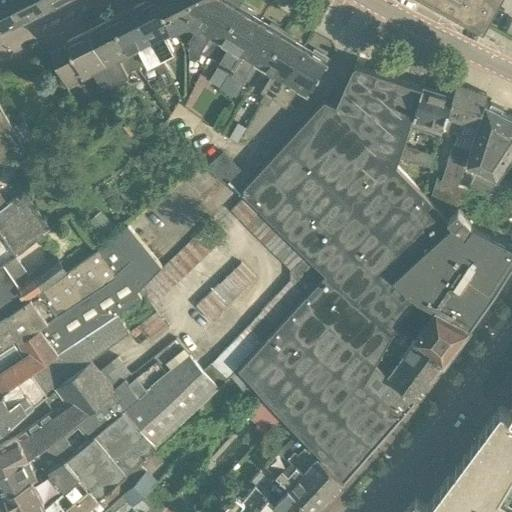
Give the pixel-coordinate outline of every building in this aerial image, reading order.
[(0,0),(0,29),(1,31),(22,19),(12,0),(0,0)] [(12,0),(22,19),(45,8),(41,0),(12,0)] [(163,35),(173,29),(158,0),(147,0),(134,7),(166,68),(171,65),(166,55),(172,52),(163,35)] [(158,0),(173,29),(188,20),(198,26),(213,0),(158,0)] [(213,0),(198,26),(187,43),(189,59),(196,63),(202,51),(199,50),(209,33),(219,39),(240,4),(233,0),(213,0)] [(447,0),(484,21),(495,0),(447,0)] [(240,4),(219,39),(208,55),(219,62),(209,79),(220,86),(260,20),(252,15),(253,12),(240,4)] [(136,68),(146,63),(147,65),(152,62),(157,73),(166,68),(134,7),(111,19),(128,52),(136,68)] [(120,87),(125,84),(129,79),(125,76),(126,75),(126,73),(136,68),(128,52),(111,19),(89,30),(120,87)] [(252,82),(284,31),(271,23),(270,26),(260,20),(220,86),(236,96),(246,79),(252,82)] [(109,93),(120,87),(89,30),(67,42),(69,45),(52,54),(50,50),(49,51),(58,69),(67,88),(86,79),(83,74),(93,69),(103,87),(105,86),(109,93)] [(297,39),(284,31),(252,82),(267,91),(261,101),(268,105),(274,95),(303,46),(295,41),(297,39)] [(315,36),(312,48),(333,53),(335,41),(315,36)] [(303,46),(274,95),(286,102),(296,85),(307,91),(328,57),(315,49),(313,52),(303,46)] [(382,352),(387,343),(399,322),(411,310),(428,320),(416,335),(445,359),(469,327),(417,298),(394,277),(453,222),(447,217),(430,199),(397,165),(399,158),(403,146),(409,127),(422,85),(355,62),(335,105),(324,100),(304,122),(245,188),(248,192),(263,207),(271,216),(278,223),(285,231),(292,238),(299,246),(307,254),(326,274),(307,295),(300,303),(293,311),(286,318),(278,326),(271,334),(264,342),(257,350),(250,357),(243,365),(239,369),(265,396),(282,415),(273,425),(288,441),(297,431),(308,441),(322,456),(321,457),(345,478),(403,413),(365,383),(376,364),(382,352)] [(456,85),(455,86),(454,87),(452,87),(439,86),(438,90),(422,85),(409,127),(440,136),(442,128),(456,85)] [(442,128),(457,133),(454,144),(469,148),(477,122),(485,94),(456,85),(442,128)] [(477,122),(469,148),(458,186),(460,186),(467,163),(479,169),(469,188),(486,197),(496,177),(497,176),(511,158),(511,115),(484,102),(486,94),(485,94),(477,122)] [(0,163),(24,149),(0,105),(0,163)] [(141,124),(150,118),(145,111),(123,127),(130,136),(143,127),(141,124)] [(12,127),(22,145),(34,138),(24,120),(12,127)] [(436,177),(430,199),(447,217),(454,210),(457,206),(469,189),(460,186),(458,186),(469,148),(454,144),(452,143),(441,179),(436,177)] [(403,146),(399,158),(430,167),(434,155),(403,146)] [(217,175),(232,161),(224,153),(209,166),(217,175)] [(511,158),(497,176),(511,188),(511,158)] [(232,161),(217,175),(225,184),(240,171),(232,161)] [(40,198),(56,186),(49,176),(32,188),(40,198)] [(239,201),(254,216),(263,207),(248,192),(239,201)] [(0,265),(14,256),(50,230),(24,194),(4,208),(0,210),(0,265)] [(245,225),(254,216),(239,201),(230,210),(245,225)] [(464,234),(472,223),(457,206),(454,210),(447,217),(453,222),(464,234)] [(263,207),(254,216),(245,225),(253,232),(271,216),(263,207)] [(115,226),(105,214),(92,224),(103,237),(115,226)] [(260,240),(278,223),(271,216),(253,232),(260,240)] [(206,226),(220,241),(228,233),(214,219),(206,226)] [(417,298),(469,327),(496,289),(511,263),(511,242),(472,223),(464,234),(453,222),(394,277),(417,298)] [(268,247),(285,231),(278,223),(260,240),(268,247)] [(153,277),(160,269),(163,267),(128,225),(92,254),(69,271),(0,316),(0,352),(18,341),(35,366),(118,313),(143,295),(138,290),(145,284),(153,277)] [(220,241),(206,226),(199,233),(213,248),(220,241)] [(292,238),(285,231),(268,247),(275,255),(292,238)] [(213,248),(199,233),(191,240),(205,255),(213,248)] [(292,238),(275,255),(282,262),(299,246),(292,238)] [(205,255),(191,240),(183,248),(198,263),(205,255)] [(282,262),(290,269),(307,254),(299,246),(282,262)] [(198,263),(183,248),(176,255),(190,270),(198,263)] [(290,279),(307,295),(326,274),(307,254),(290,269),(290,279)] [(0,316),(69,271),(58,255),(54,257),(28,275),(0,290),(0,316)] [(190,270),(176,255),(168,262),(182,277),(190,270)] [(0,290),(28,275),(14,256),(0,265),(0,290)] [(175,285),(182,277),(168,262),(163,267),(160,269),(175,285)] [(233,269),(248,285),(256,277),(241,262),(233,269)] [(153,277),(167,292),(175,285),(160,269),(153,277)] [(248,285),(233,269),(226,276),(240,292),(248,285)] [(218,284),(233,299),(240,292),(226,276),(218,284)] [(145,284),(159,299),(167,292),(153,277),(145,284)] [(283,287),(300,303),(307,295),(290,279),(283,287)] [(159,299),(145,284),(138,290),(143,295),(152,306),(159,299)] [(210,291),(225,306),(233,299),(218,284),(210,291)] [(276,295),(293,311),(300,303),(283,287),(276,295)] [(203,298),(218,314),(225,306),(210,291),(203,298)] [(269,303),(286,318),(293,311),(276,295),(269,303)] [(218,314),(203,298),(195,306),(210,321),(218,314)] [(262,311),(278,326),(286,318),(269,303),(262,311)] [(254,318),(271,334),(278,326),(262,311),(254,318)] [(146,331),(163,319),(157,312),(140,324),(146,331)] [(29,408),(57,386),(90,361),(130,332),(118,313),(35,366),(0,388),(0,427),(9,422),(29,408)] [(247,326),(264,342),(271,334),(254,318),(247,326)] [(169,326),(163,319),(146,331),(152,339),(169,326)] [(399,322),(387,343),(402,355),(430,379),(445,359),(416,335),(399,322)] [(240,334),(257,350),(264,342),(247,326),(240,334)] [(233,341),(250,357),(257,350),(240,334),(233,341)] [(18,341),(0,352),(0,388),(35,366),(18,341)] [(225,349),(243,365),(250,357),(233,341),(225,349)] [(239,369),(243,365),(225,349),(218,356),(234,374),(239,369)] [(402,355),(396,363),(382,352),(376,364),(416,397),(430,379),(402,355)] [(119,356),(99,372),(90,361),(57,386),(67,400),(15,439),(0,445),(0,471),(25,458),(33,453),(58,434),(114,389),(126,380),(133,375),(119,356)] [(82,511),(151,450),(219,388),(218,388),(203,371),(189,356),(148,390),(141,397),(66,459),(79,475),(42,508),(35,511),(82,511)] [(234,374),(218,356),(210,364),(226,381),(234,374)] [(203,371),(218,388),(226,381),(210,364),(203,371)] [(416,397),(376,364),(365,383),(403,413),(416,397)] [(137,377),(130,383),(141,397),(148,390),(137,377)] [(0,481),(5,493),(66,459),(141,397),(130,383),(126,380),(114,389),(58,434),(33,453),(25,458),(0,471),(0,481)] [(273,425),(282,415),(265,396),(250,414),(263,424),(266,420),(273,425)] [(511,511),(511,454),(491,443),(510,412),(501,406),(479,435),(448,476),(427,506),(416,499),(404,511),(511,511)] [(511,407),(510,412),(491,443),(511,454),(511,407)] [(322,456),(308,441),(298,452),(293,448),(285,455),(330,495),(345,478),(321,457),(322,456)] [(154,453),(151,450),(82,511),(102,511),(117,498),(145,470),(141,466),(142,465),(141,464),(154,453)] [(280,451),(267,464),(315,511),(330,495),(285,455),(280,451)] [(79,475),(66,459),(5,493),(15,511),(35,511),(42,508),(79,475)] [(314,511),(315,511),(267,464),(267,465),(275,474),(268,481),(259,473),(251,481),(256,486),(284,511),(314,511)] [(140,497),(155,482),(154,482),(156,480),(142,465),(141,466),(145,470),(117,498),(102,511),(124,511),(131,505),(140,497)] [(171,500),(155,482),(140,497),(149,508),(144,511),(160,511),(169,502),(171,500)] [(284,511),(256,486),(243,502),(251,507),(247,511),(284,511)] [(223,511),(222,511),(247,511),(251,507),(243,502),(238,496),(223,511)] [(144,511),(149,508),(140,497),(131,505),(138,511),(144,511)] [(178,511),(179,511),(169,502),(160,511),(178,511)]
